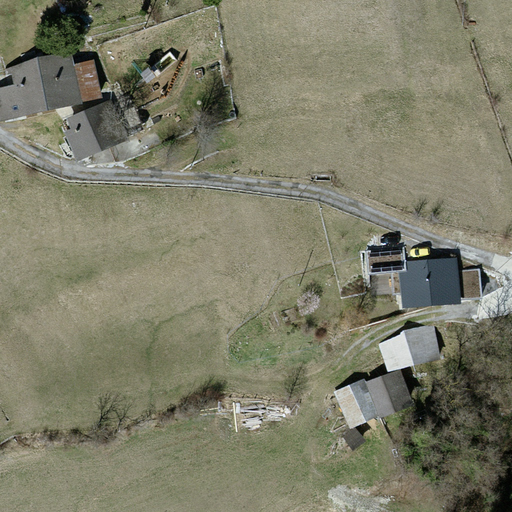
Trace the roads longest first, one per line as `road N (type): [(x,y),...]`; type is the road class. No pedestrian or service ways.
road 1 (residential): [(0,134),(73,170),(307,190),(511,267)]
road 2 (track): [(312,402),(369,337),(443,312)]
